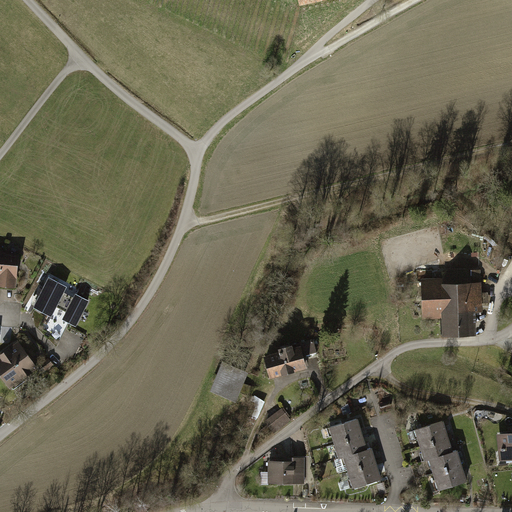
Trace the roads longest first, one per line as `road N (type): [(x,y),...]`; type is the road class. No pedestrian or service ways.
road 1 (track): [(198,150),(185,224),(511,149)]
road 2 (residential): [(223,508),(228,477),(243,461),(401,351),(490,341),(502,288)]
road 3 (residential): [(0,435),(103,356),(141,310),(185,224)]
road 4 (track): [(27,0),(136,105),(198,150)]
road 5 (track): [(374,370),(412,390),(511,413)]
road 6 (track): [(198,150),(304,60)]
road 7 (residential): [(368,511),(235,507)]
road 8 (track): [(304,60),(420,0)]
road 9 (residential): [(0,156),(81,56)]
